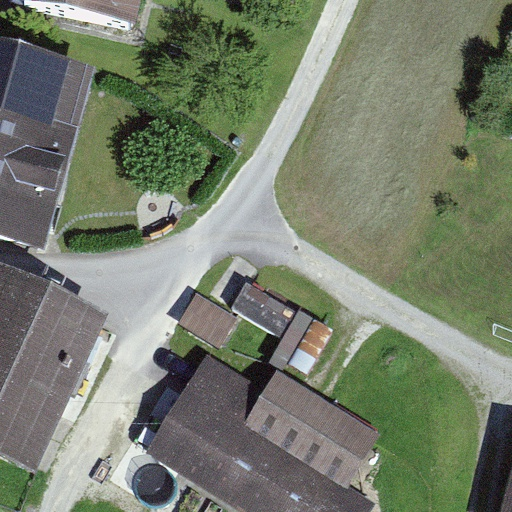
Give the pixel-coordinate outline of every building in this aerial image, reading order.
[(155,0),(18,0),(17,8),(146,40),(155,0)] [(0,37),(0,237),(52,251),(102,65),(0,37)] [(0,468),(36,486),(111,327),(0,275),(0,468)] [(318,316),(260,287),(249,309),(306,339),(318,316)] [(245,320),(201,299),(189,325),(233,345),(245,320)] [(240,511),(376,511),(384,500),(356,482),(389,431),(286,365),(264,399),(207,363),(149,453),(240,511)] [(511,511),(511,483),(503,511),(511,511)]
